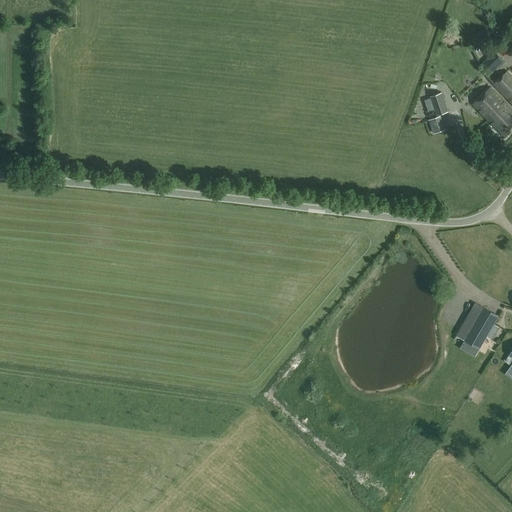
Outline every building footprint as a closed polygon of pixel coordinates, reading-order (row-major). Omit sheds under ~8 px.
[(489,38),(488,35),(485,29),(469,37),(473,46),(489,38)] [(479,57),(490,53),(488,47),(477,50),(479,57)] [(491,73),(495,70),(503,62),(493,52),(482,64),(491,73)] [(511,77),(507,72),(494,85),(511,103),(511,77)] [(511,130),(511,111),(490,88),(473,105),(505,138),(511,130)] [(436,115),(448,111),(441,92),(430,96),(436,115)] [(458,336),(464,339),(480,349),(499,316),(483,307),(477,303),(458,336)] [(477,400),(480,392),(472,390),(469,398),(477,400)]
